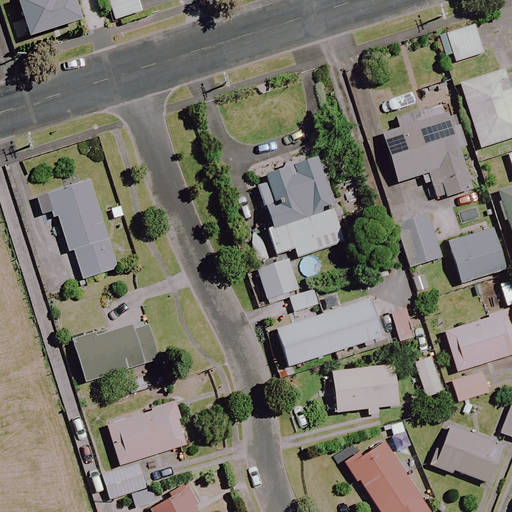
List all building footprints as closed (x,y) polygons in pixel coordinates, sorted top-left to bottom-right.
[(16,0),(20,11),(50,2),(49,0),(16,0)] [(141,13),(137,0),(107,0),(114,22),(141,13)] [(483,56),(475,28),(445,36),(454,65),(483,56)] [(511,140),(511,99),(504,72),(458,86),(478,151),(511,140)] [(471,191),(450,116),(381,136),(396,185),(427,175),(435,201),(471,191)] [(332,208),(317,160),(253,180),(269,229),(265,230),(273,257),(293,251),(295,259),(349,242),(338,206),(332,208)] [(89,184),(34,201),(40,220),(51,217),(53,224),(58,223),(68,255),(71,254),(80,282),(116,271),(89,184)] [(511,189),(495,195),(511,243),(511,189)] [(441,260),(427,217),(394,227),(407,270),(441,260)] [(503,273),(491,229),(446,242),(458,286),(503,273)] [(283,297),(296,293),(286,261),(256,270),(266,302),(283,297)] [(313,287),(296,293),(283,297),(290,317),(319,308),(313,287)] [(381,339),(368,301),(275,331),(287,369),(381,339)] [(511,355),(511,329),(506,312),(442,335),(456,375),(511,355)] [(413,339),(408,313),(392,316),(397,343),(413,339)] [(156,362),(143,320),(71,343),(84,385),(156,362)] [(441,395),(430,359),(414,364),(425,400),(441,395)] [(397,408),(393,367),(331,373),(335,415),(397,408)] [(488,395),(481,373),(450,383),(457,404),(488,395)] [(44,411),(13,402),(3,437),(34,446),(44,411)] [(118,467),(188,446),(181,421),(175,404),(105,425),(109,439),(118,467)] [(511,440),(511,418),(506,416),(498,435),(511,440)] [(503,446),(449,427),(435,467),(489,486),(503,446)] [(427,511),(384,445),(348,468),(377,511),(427,511)] [(145,490),(138,467),(101,478),(108,501),(145,490)] [(198,511),(188,492),(151,511),(198,511)]
